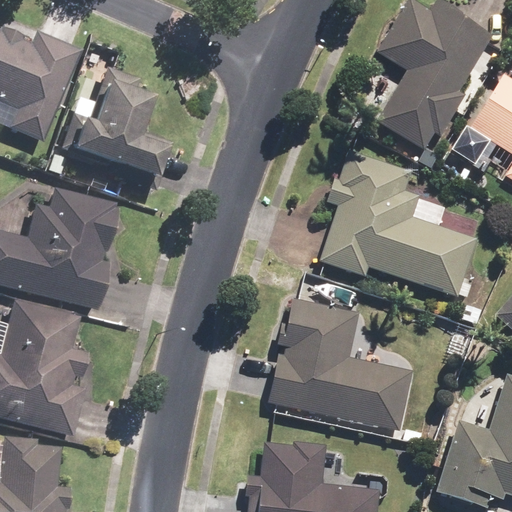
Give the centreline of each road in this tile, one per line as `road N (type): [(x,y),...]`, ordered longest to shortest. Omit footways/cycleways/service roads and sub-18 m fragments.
road 1 (residential): [(275,64),(202,274),(154,511)]
road 2 (residential): [(275,64),(123,0)]
